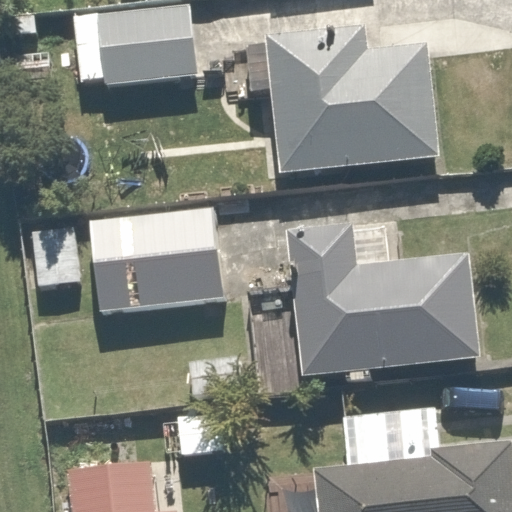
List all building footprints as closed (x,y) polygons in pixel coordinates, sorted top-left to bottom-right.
[(193,42),(64,42),(64,115),(193,115),(193,42)] [(364,54),(267,58),(274,206),(447,198),(442,78),(365,81),(364,54)] [(216,252),(78,255),(79,342),(218,340),(216,252)] [(381,253),(269,263),(281,405),(493,387),(484,282),(385,291),(381,253)] [(59,259),(18,260),(20,314),(61,312),(59,259)] [(221,386),(170,388),(172,430),(222,428),(221,386)] [(336,495),(313,495),(312,511),(511,511),(511,481),(432,482),(431,442),(336,442),(336,495)] [(212,444),(170,447),(172,482),(214,480),(212,444)] [(152,511),(150,481),(62,488),(64,511),(152,511)]
